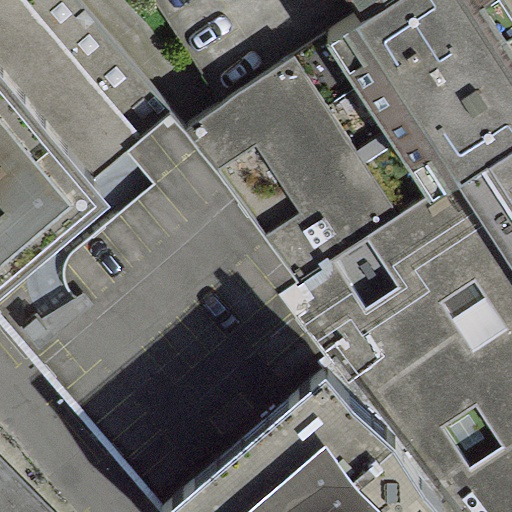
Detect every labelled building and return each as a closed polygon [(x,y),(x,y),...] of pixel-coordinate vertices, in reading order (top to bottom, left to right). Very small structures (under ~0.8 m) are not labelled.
[(0,0),(0,47),(101,165),(172,104),(84,0),(0,0)] [(511,137),(511,0),(373,0),(368,4),(328,30),(433,190),(468,167),(511,137)] [(398,213),(433,190),(328,30),(290,56),(398,213)] [(0,250),(101,165),(0,47),(0,250)] [(398,213),(290,56),(223,100),(188,122),(300,275),(398,213)] [(0,305),(169,503),(336,358),(282,287),(300,275),(188,122),(172,104),(101,165),(0,250),(0,305)] [(511,137),(468,167),(511,233),(511,137)] [(511,511),(511,233),(468,167),(433,190),(398,213),(300,275),(282,287),(336,358),(446,501),(454,511),(511,511)] [(432,511),(446,501),(336,358),(169,503),(164,507),(168,511),(432,511)] [(0,511),(44,511),(0,467),(0,511)] [(454,511),(446,501),(432,511),(454,511)]
